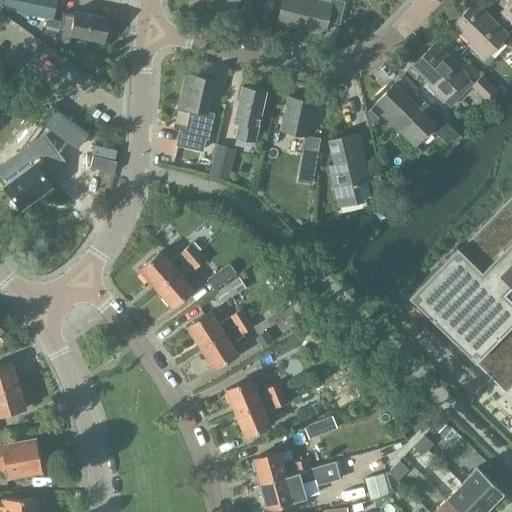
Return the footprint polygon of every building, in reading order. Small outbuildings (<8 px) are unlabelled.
[(48,18),(52,19),(55,0),(4,0),(3,8),(3,9),(48,18)] [(187,0),(187,3),(233,13),(235,6),(246,9),(248,0),(187,0)] [(343,3),(331,0),(317,0),(317,3),(304,0),(281,0),(277,23),(323,34),(326,21),(338,24),(343,3)] [(511,0),(508,0),(510,1),(500,11),(511,22),(511,0)] [(474,1),(452,23),(471,42),(468,44),(483,58),(507,34),(474,1)] [(48,18),(45,35),(57,37),(56,42),(69,45),(70,35),(103,42),(108,18),(75,12),(74,15),(62,13),(61,20),(52,19),(48,18)] [(433,43),(412,64),(431,83),(428,85),(443,100),(450,107),(470,86),(474,82),(467,75),(433,43)] [(185,73),(174,123),(181,124),(177,145),(201,150),(204,137),(207,137),(212,113),(207,112),(214,80),(185,73)] [(474,82),(470,86),(488,102),(498,92),(481,75),(474,82)] [(394,85),(375,104),(384,113),(382,114),(400,131),(411,142),(428,124),(439,114),(423,98),(415,106),(394,85)] [(257,128),(265,92),(242,87),(234,122),(239,124),(236,136),(253,140),(256,127),(257,128)] [(349,96),(355,117),(365,114),(358,93),(349,96)] [(280,131),(306,137),(314,103),(287,97),(280,131)] [(359,202),(358,199),(369,197),(372,213),(384,210),(377,177),(367,179),(357,133),(327,140),(332,164),(335,163),(337,170),(328,172),(336,207),(359,202)] [(61,165),(43,141),(32,150),(39,160),(4,186),(13,198),(9,201),(16,209),(19,207),(20,208),(51,186),(45,177),(61,165)] [(296,170),(317,172),(319,143),(299,142),(296,170)] [(217,144),(209,174),(227,178),(234,148),(217,144)] [(500,387),(511,375),(511,193),(458,248),(456,246),(412,291),(473,351),(468,356),(492,379),(500,387)] [(139,269),(155,288),(196,253),(189,244),(168,263),(159,252),(139,269)] [(204,262),(196,253),(155,288),(171,308),(191,290),(183,280),(204,262)] [(213,290),(236,273),(228,263),(206,279),(213,290)] [(222,302),(245,287),(238,276),(214,292),(222,302)] [(241,308),(216,323),(209,312),(187,326),(201,347),(247,317),(241,308)] [(214,369),(236,355),(229,345),(243,336),(242,333),(253,326),(247,317),(201,347),(214,369)] [(265,331),(255,337),(262,348),(272,341),(265,331)] [(260,374),(278,367),(272,352),(254,359),(260,374)] [(0,390),(19,385),(12,362),(0,365),(0,390)] [(259,403),(258,401),(249,380),(226,389),(235,412),(259,403)] [(264,388),(268,397),(283,392),(278,382),(264,388)] [(0,416),(26,408),(19,385),(0,390),(0,416)] [(287,402),(283,392),(268,397),(258,401),(259,403),(235,412),(244,436),(268,426),(262,412),(287,402)] [(308,438),(336,428),(331,415),(303,426),(308,438)] [(443,421),(435,429),(440,435),(449,427),(443,421)] [(378,442),(382,451),(402,443),(399,433),(378,442)] [(424,435),(418,441),(427,449),(432,443),(424,435)] [(40,472),(34,438),(3,444),(2,438),(0,437),(0,468),(6,467),(8,478),(40,472)] [(418,441),(412,447),(421,455),(427,449),(418,441)] [(293,458),(281,461),(278,451),(253,458),(260,482),(310,468),(307,457),(294,461),(293,458)] [(399,460),(394,466),(402,474),(408,469),(399,460)] [(260,482),(266,506),(319,492),(317,484),(339,478),(335,462),(310,468),(260,482)] [(397,480),(402,474),(394,466),(388,472),(397,480)] [(461,483),(487,508),(502,492),(477,467),(461,483)] [(382,473),(363,478),(369,499),(388,493),(382,473)] [(461,483),(446,498),(460,511),(482,511),(487,508),(461,483)] [(0,511),(3,511),(2,511),(38,511),(38,499),(3,498),(3,500),(0,499),(0,511)] [(460,511),(446,498),(432,511),(460,511)]
